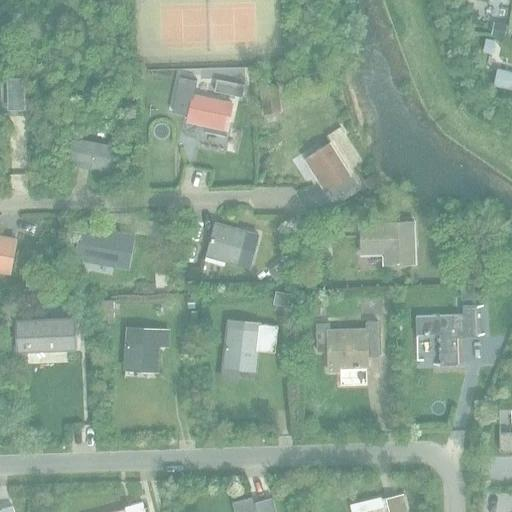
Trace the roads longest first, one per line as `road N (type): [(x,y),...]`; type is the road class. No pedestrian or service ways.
road 1 (unclassified): [(455,511),(447,470),(420,453),(0,466)]
road 2 (residential): [(0,206),(271,198)]
